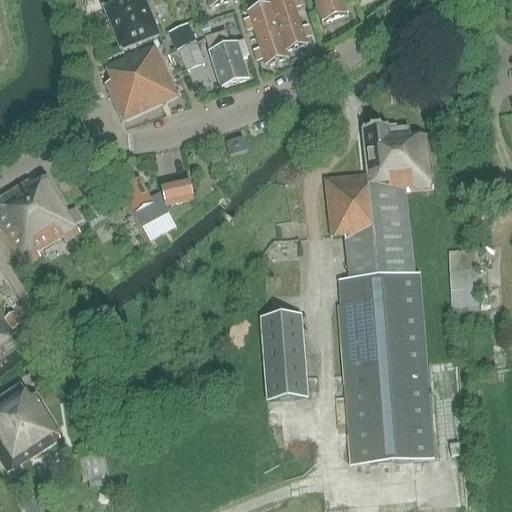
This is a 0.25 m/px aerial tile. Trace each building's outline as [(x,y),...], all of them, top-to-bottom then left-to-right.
[(121,52),(159,37),(144,0),(126,0),(103,9),(121,52)] [(207,0),(210,10),(233,3),(231,0),(207,0)] [(267,0),(270,7),(276,27),(298,20),(295,10),(301,8),(298,0),(267,0)] [(313,0),(322,26),(347,18),(341,0),(313,0)] [(254,32),(257,41),(279,34),(276,27),(270,7),(248,14),(250,20),(244,22),(248,34),(254,32)] [(301,30),(298,20),(276,27),(279,34),(285,54),(307,47),(305,41),(311,39),(307,28),(301,30)] [(195,44),(187,27),(169,35),(177,52),(195,44)] [(241,61),(249,58),(244,43),(230,47),(226,34),(205,40),(209,54),(221,90),(248,81),(241,61)] [(285,54),(279,34),(257,41),(260,51),(254,53),(257,64),(263,62),(265,68),(288,61),(285,54)] [(204,67),(196,46),(179,53),(187,74),(204,67)] [(123,124),(178,98),(154,48),(105,70),(111,84),(105,87),(123,124)] [(418,276),(414,276),(405,194),(433,191),(426,138),(410,140),(409,130),(388,132),(388,128),(362,131),(367,178),(325,182),(330,240),(344,239),(349,282),(339,283),(353,469),(433,462),(418,276)] [(511,136),(502,140),(511,169),(511,155),(511,153),(511,152),(511,136)] [(230,159),(246,154),(242,141),(226,146),(230,159)] [(40,258),(37,254),(62,239),(65,243),(80,234),(76,228),(82,224),(74,210),(68,214),(46,178),(31,187),(29,184),(0,201),(0,231),(22,269),(40,258)] [(166,208),(192,202),(188,182),(160,188),(162,194),(150,200),(139,179),(121,189),(143,230),(168,216),(166,208)] [(441,306),(462,306),(462,282),(441,283),(441,306)] [(301,317),(278,318),(260,320),(267,404),(307,401),(301,317)] [(20,387),(0,400),(0,408),(34,459),(60,442),(56,428),(36,396),(29,400),(20,387)] [(0,463),(8,476),(34,459),(0,408),(0,463)] [(104,480),(99,447),(77,450),(83,484),(88,483),(90,491),(101,489),(100,480),(104,480)]
